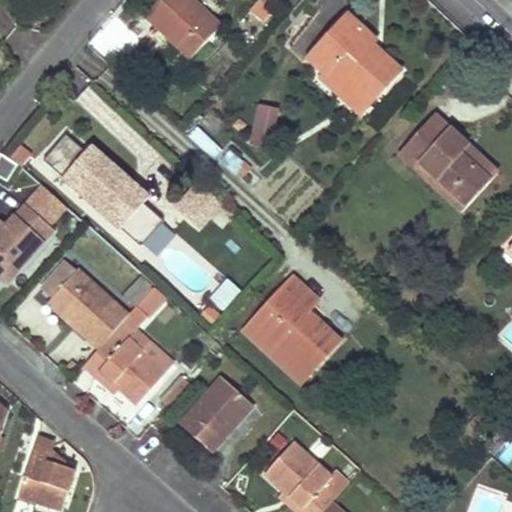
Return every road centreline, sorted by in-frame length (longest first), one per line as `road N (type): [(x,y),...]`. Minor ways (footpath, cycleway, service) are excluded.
road 1 (residential): [(0,356),(111,458),(134,511)]
road 2 (residential): [(101,0),(0,128)]
